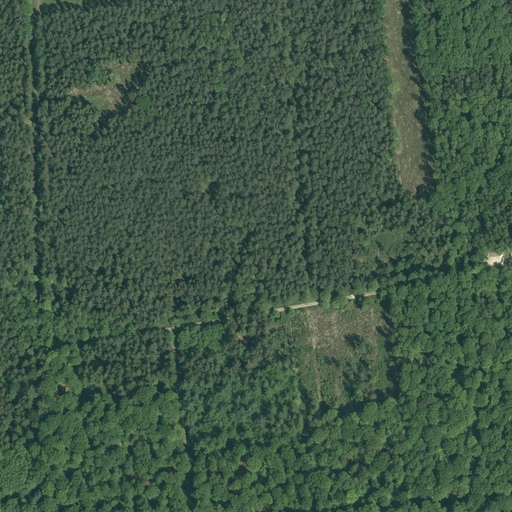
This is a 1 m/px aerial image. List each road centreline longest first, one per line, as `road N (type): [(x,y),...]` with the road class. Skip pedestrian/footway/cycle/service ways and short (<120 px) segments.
road 1 (track): [(511,495),(315,511)]
road 2 (track): [(196,511),(175,326)]
